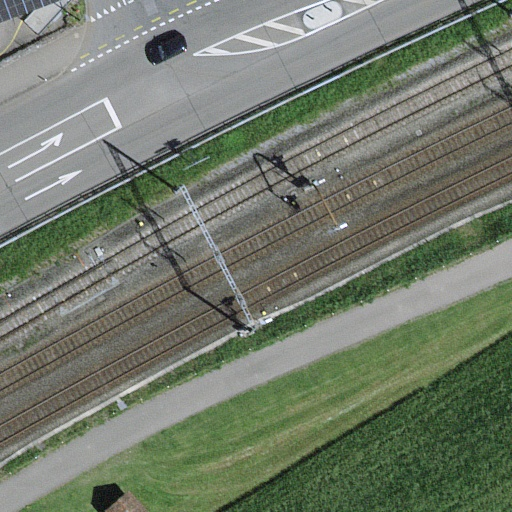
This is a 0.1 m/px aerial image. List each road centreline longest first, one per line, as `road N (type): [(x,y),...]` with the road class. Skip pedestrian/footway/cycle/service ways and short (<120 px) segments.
road 1 (unclassified): [(0,506),(93,451),(511,259)]
road 2 (primary): [(363,0),(168,91)]
road 3 (primary): [(168,91),(0,185)]
